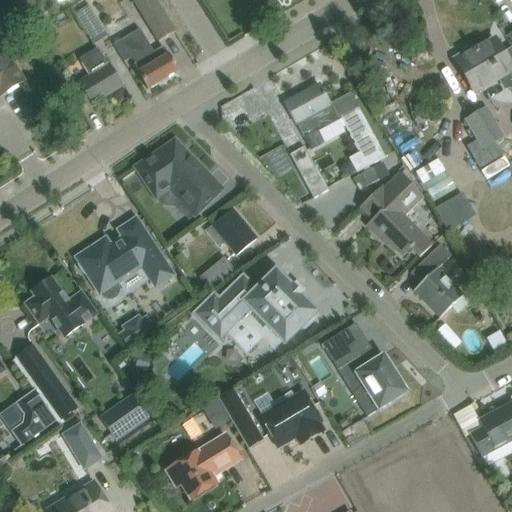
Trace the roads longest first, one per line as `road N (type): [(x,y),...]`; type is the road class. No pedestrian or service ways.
road 1 (residential): [(464,392),(179,107)]
road 2 (residential): [(261,511),(464,392)]
road 3 (unclassified): [(0,221),(179,107)]
road 4 (unclassified): [(231,76),(356,0)]
